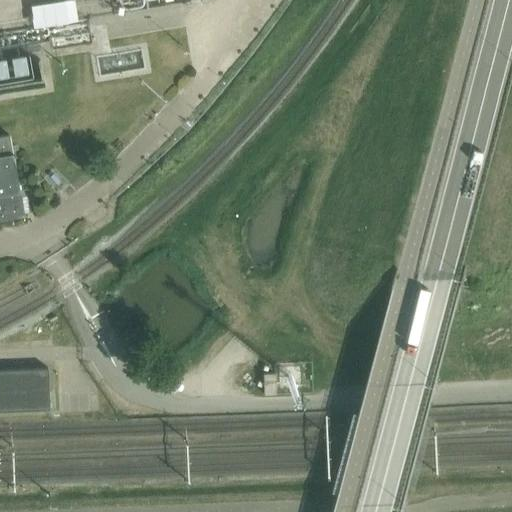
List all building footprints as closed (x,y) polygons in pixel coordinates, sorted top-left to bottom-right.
[(34,24),(78,22),(76,0),(66,0),(33,2),(34,24)] [(0,87),(43,80),(40,61),(28,63),(24,36),(0,39),(0,87)] [(18,191),(9,136),(0,137),(0,217),(22,214),(18,191)] [(0,411),(50,410),(48,369),(0,370),(0,411)] [(275,394),(275,374),(263,374),(264,395),(275,394)]
